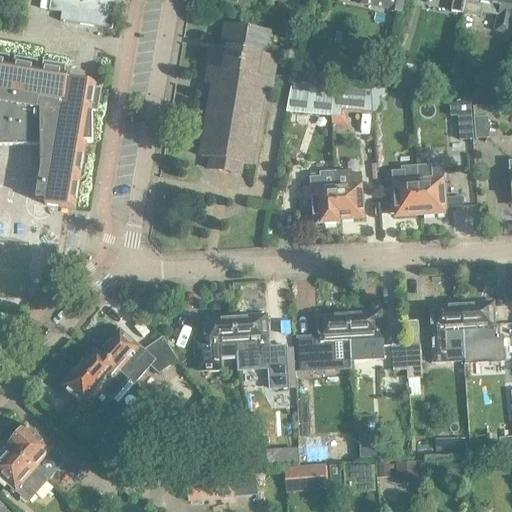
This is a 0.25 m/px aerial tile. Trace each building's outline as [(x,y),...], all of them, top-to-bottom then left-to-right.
[(50,0),(49,12),(66,14),(65,23),(111,30),(116,0),(50,0)] [(252,8),(253,0),(220,0),(221,2),(252,8)] [(389,11),(388,12),(401,14),(403,0),(361,0),(360,5),(389,11)] [(427,0),(425,15),(445,19),(448,3),(431,0),(427,0)] [(462,15),(465,0),(456,0),(456,3),(453,2),(451,12),(462,15)] [(509,35),(511,17),(511,0),(465,0),(462,15),(482,18),(483,13),(499,17),(496,32),(509,35)] [(208,170),(240,175),(242,165),(251,166),(263,94),(270,95),(276,59),(268,58),(272,34),(225,26),(221,50),(213,49),(207,84),(213,85),(201,158),(210,159),(208,170)] [(91,115),(92,108),(98,109),(101,90),(95,89),(96,85),(67,81),(68,75),(64,74),(66,66),(43,63),(42,71),(36,70),(37,62),(15,58),(14,66),(7,65),(9,57),(0,55),(0,146),(40,146),(40,153),(35,153),(35,163),(40,163),(40,170),(36,200),(45,202),(44,206),(75,211),(86,143),(92,143),(92,115),(91,115)] [(393,65),(388,90),(400,92),(405,68),(393,65)] [(376,70),(372,86),(383,89),(386,72),(376,70)] [(495,72),(492,90),(505,93),(509,75),(495,72)] [(293,81),(289,114),(330,119),(331,112),(334,86),(293,81)] [(334,86),(331,112),(349,114),(352,88),(334,86)] [(387,92),(370,91),(371,99),(387,99),(387,92)] [(458,116),(460,141),(474,140),(471,102),(450,104),(451,117),(458,116)] [(488,119),(474,120),(476,141),(490,140),(488,119)] [(297,153),(299,134),(286,134),(285,152),(297,153)] [(446,214),(442,169),(432,170),(432,167),(417,168),(420,216),(446,214)] [(420,216),(417,168),(402,169),(402,173),(393,174),(395,213),(403,212),(403,217),(420,216)] [(364,214),(361,175),(350,176),(350,173),(335,174),(339,221),(339,220),(356,219),(356,215),(364,214)] [(339,221),(335,174),(321,175),(321,179),(311,180),(314,226),(340,224),(339,220),(339,221)] [(478,306),(461,307),(463,340),(485,339),(485,351),(496,350),(496,339),(496,326),(494,326),(492,303),(478,304),(478,306)] [(431,306),(432,330),(430,330),(431,364),(448,364),(447,341),(463,340),(461,307),(446,308),(446,306),(445,306),(445,305),(431,306)] [(348,316),(350,341),(351,362),(383,360),(383,348),(383,336),(380,336),(379,312),(365,313),(365,315),(348,316)] [(350,341),(348,316),(332,317),(332,315),(317,316),(319,339),(317,339),(317,352),(318,352),(319,364),(329,363),(329,351),(334,351),(333,342),(350,341)] [(267,339),(265,316),(251,317),(251,319),(234,320),(237,358),(254,357),(254,364),(270,363),(269,339),(267,339)] [(204,319),(205,343),(195,343),(197,368),(200,373),(221,371),(221,359),(237,358),(234,320),(218,321),(218,319),(204,319)] [(100,356),(129,382),(134,386),(150,367),(159,375),(178,362),(162,339),(144,352),(137,345),(135,347),(118,332),(109,342),(110,344),(100,356)] [(408,370),(406,346),(392,347),(394,371),(408,370)] [(406,346),(408,370),(408,380),(422,379),(420,346),(406,346)] [(279,350),(282,382),(295,381),(293,349),(279,350)] [(89,357),(77,370),(113,401),(117,405),(134,386),(129,382),(100,356),(94,351),(92,352),(95,355),(92,359),(89,357)] [(511,359),(499,359),(499,385),(511,384),(511,359)] [(106,429),(123,410),(117,405),(113,401),(77,370),(66,382),(61,388),(70,396),(78,403),(76,405),(87,414),(88,413),(106,429)] [(175,427),(218,442),(225,424),(182,409),(175,427)] [(34,470),(33,471),(46,483),(48,481),(45,478),(53,469),(56,472),(66,461),(45,443),(46,442),(36,432),(35,434),(26,427),(17,437),(15,437),(11,442),(11,443),(8,447),(9,448),(34,470)] [(379,434),(358,434),(359,459),(380,458),(379,434)] [(465,453),(465,437),(435,437),(436,453),(465,453)] [(511,437),(499,439),(500,451),(511,450),(511,437)] [(46,483),(33,471),(34,470),(9,448),(0,458),(0,480),(7,487),(8,486),(28,503),(46,483)] [(265,469),(264,451),(243,452),(254,470),(265,469)] [(457,459),(441,461),(442,474),(458,473),(457,459)] [(416,463),(395,464),(397,484),(418,482),(416,463)] [(388,464),(379,464),(379,479),(389,478),(388,464)] [(286,494),(327,492),(325,467),(285,469),(286,494)] [(344,488),(375,487),(374,468),(344,468),(344,488)] [(235,500),(233,476),(188,480),(189,504),(235,500)]
